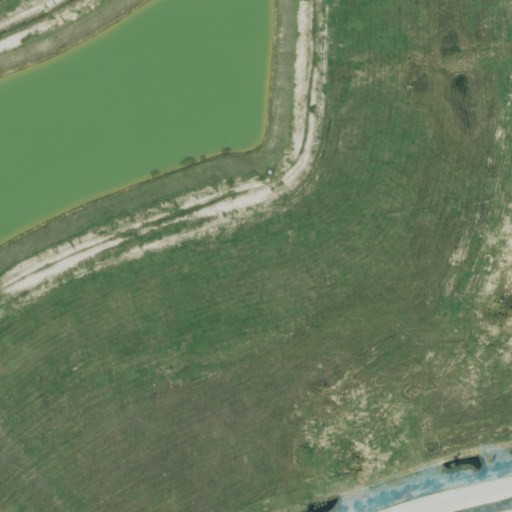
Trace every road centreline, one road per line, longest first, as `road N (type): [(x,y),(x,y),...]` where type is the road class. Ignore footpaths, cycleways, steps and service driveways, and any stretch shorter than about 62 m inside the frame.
road 1 (residential): [(381,0),(384,94),(361,188),(342,214),(307,230)]
road 2 (residential): [(384,93),(511,101)]
